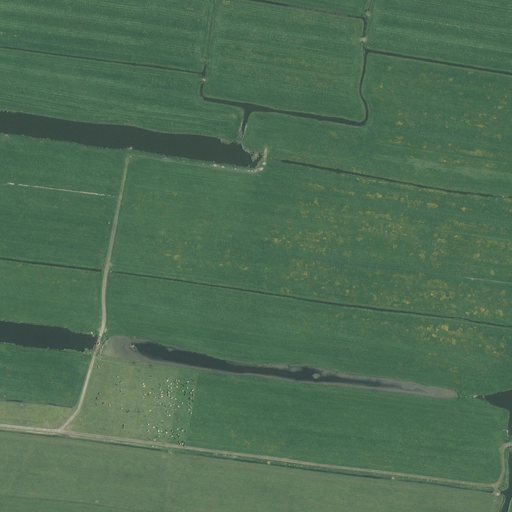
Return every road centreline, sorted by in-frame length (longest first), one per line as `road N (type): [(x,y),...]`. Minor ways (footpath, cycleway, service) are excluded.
road 1 (track): [(233,133),(268,146),(251,171),(165,159),(126,165),(104,324),(77,409),(58,431),(0,425)]
road 2 (track): [(58,431),(486,487),(504,479),(504,446),(511,443)]
